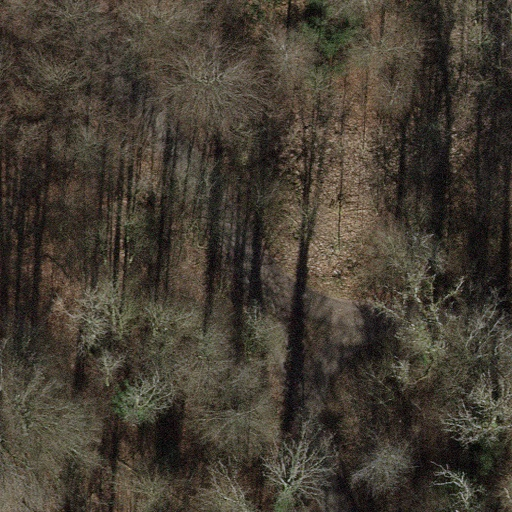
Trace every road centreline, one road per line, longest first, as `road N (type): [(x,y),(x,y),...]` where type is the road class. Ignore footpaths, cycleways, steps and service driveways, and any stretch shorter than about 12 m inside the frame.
road 1 (track): [(346,511),(270,295),(73,0)]
road 2 (track): [(511,327),(270,295)]
